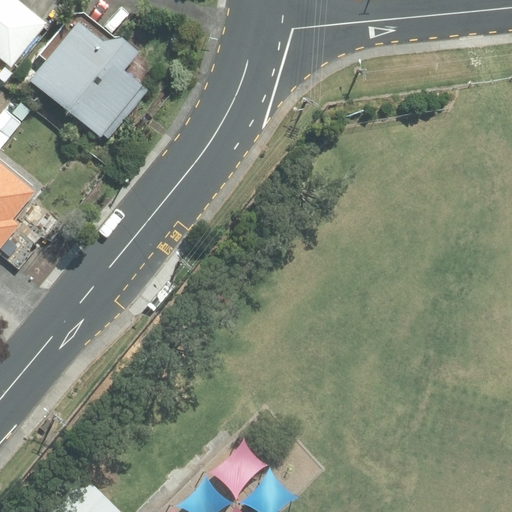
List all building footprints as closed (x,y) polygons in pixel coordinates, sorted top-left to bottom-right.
[(0,0),(0,50),(13,62),(49,21),(25,0),(0,0)] [(115,42),(84,15),(35,71),(104,131),(146,83),(126,66),(144,46),(126,30),(115,42)] [(0,152),(0,243),(45,200),(0,152)] [(119,462),(103,475),(134,511),(140,511),(153,502),(119,462)] [(86,465),(36,511),(100,511),(116,497),(86,465)]
